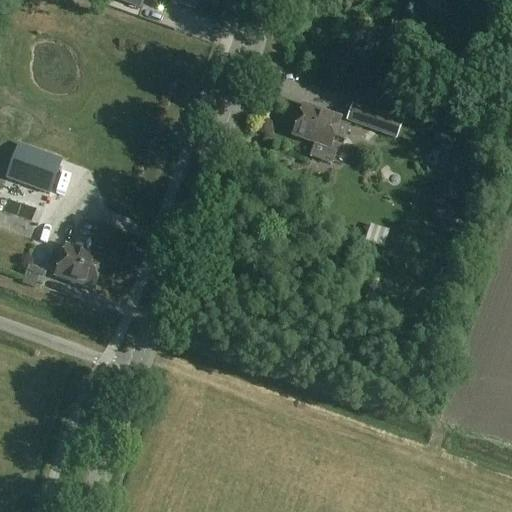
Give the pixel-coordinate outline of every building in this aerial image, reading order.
[(90,11),(93,0),(69,0),(69,4),(90,11)] [(106,0),(140,12),(144,0),(106,0)] [(163,0),(195,11),(199,0),(163,0)] [(344,142),(349,128),(340,125),(342,120),(304,107),(292,138),(315,146),(311,159),(331,166),(338,149),(332,147),(335,138),(344,142)] [(397,142),(403,125),(353,107),(347,123),(397,142)] [(442,149),(448,156),(456,152),(458,144),(453,138),(443,141),(442,149)] [(8,180),(8,181),(49,196),(50,195),(56,177),(61,165),(20,150),(15,162),(8,180)] [(457,203),(461,187),(446,183),(442,199),(457,203)] [(76,217),(79,193),(60,191),(57,215),(76,217)] [(477,224),(483,200),(471,197),(464,221),(477,224)] [(439,213),(435,225),(455,231),(458,219),(439,213)] [(370,228),(364,244),(383,251),(389,235),(370,228)] [(46,250),(58,251),(60,236),(34,233),(30,261),(44,263),(46,250)] [(105,262),(67,248),(64,256),(55,253),(50,266),(59,269),(55,279),(94,293),(105,262)] [(28,267),(15,262),(13,268),(45,282),(48,275),(36,270),(37,267),(30,263),(28,267)]
